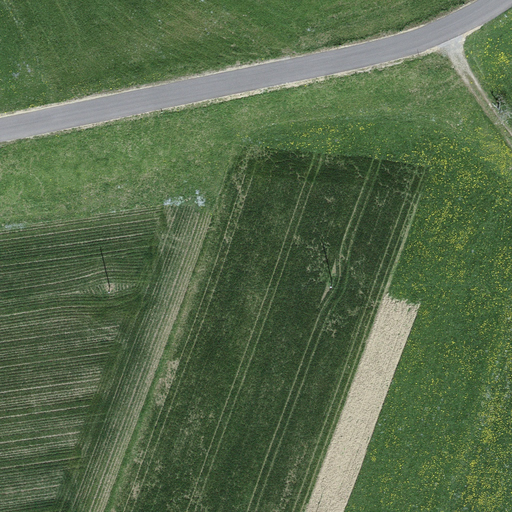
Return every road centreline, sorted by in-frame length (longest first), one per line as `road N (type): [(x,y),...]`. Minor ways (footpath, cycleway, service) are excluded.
road 1 (unclassified): [(501,0),(407,46),(0,131)]
road 2 (track): [(435,34),(511,138)]
